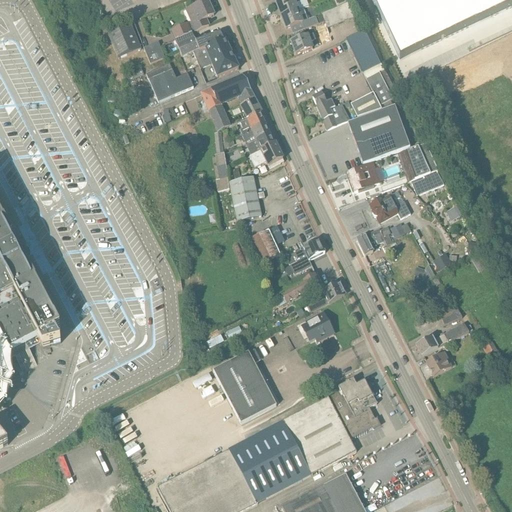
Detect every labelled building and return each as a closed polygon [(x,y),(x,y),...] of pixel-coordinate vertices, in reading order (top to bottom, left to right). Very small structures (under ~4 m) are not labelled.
[(295,5),(301,3),(300,0),(287,0),(288,1),(276,5),(281,18),(298,11),(295,5)] [(511,0),(371,0),(400,61),(511,8),(511,0)] [(192,34),(200,31),(209,27),(206,20),(214,17),(207,2),(198,6),(185,11),(191,24),(189,25),(189,24),(170,32),(174,42),(175,42),(192,34)] [(344,6),(349,21),(357,18),(350,4),(344,6)] [(344,23),(349,21),(344,6),(338,8),(344,23)] [(338,25),(344,23),(338,8),(333,10),(338,25)] [(332,27),(338,25),(333,10),(327,12),(332,27)] [(306,15),(300,18),(298,11),(281,18),(286,30),(302,24),(304,31),(324,23),(322,16),(308,21),(306,15)] [(327,29),(332,27),(327,12),(321,14),(322,16),(324,23),(327,29)] [(118,61),(141,51),(131,25),(108,35),(118,61)] [(177,47),(186,43),(191,55),(193,54),(199,51),(200,53),(225,42),(221,34),(197,45),(192,34),(175,42),(179,53),(180,53),(177,47)] [(296,56),(313,49),(311,42),(316,41),(313,35),(291,43),(296,56)] [(225,42),(200,53),(199,51),(193,54),(198,66),(209,61),(230,52),(225,42)] [(151,65),(165,59),(159,43),(144,50),(151,65)] [(191,55),(186,43),(177,47),(180,53),(179,53),(182,59),(191,55)] [(209,61),(210,65),(217,80),(239,70),(230,52),(209,61)] [(170,66),(146,76),(158,105),(193,90),(187,76),(176,80),(170,66)] [(398,96),(385,72),(384,72),(381,66),(362,74),(373,95),(350,107),(357,120),(382,111),(380,108),(393,101),(392,99),(398,96)] [(196,76),(195,74),(203,71),(201,67),(189,71),(191,77),(196,76)] [(237,100),(241,107),(255,100),(243,79),(202,96),(211,119),(225,114),(222,107),(237,100)] [(336,128),(350,122),(342,106),(335,109),(331,102),(326,104),(322,95),(313,99),(327,132),(336,128)] [(246,121),(260,115),(263,114),(255,100),(241,107),(240,108),(246,121)] [(410,149),(395,108),(348,126),(363,167),(410,149)] [(169,110),(163,112),(166,124),(171,122),(169,114),(169,110)] [(225,114),(211,119),(217,134),(231,128),(225,114)] [(243,130),(240,131),(242,136),(265,125),(260,115),(246,121),(240,124),(243,130)] [(247,143),(248,146),(269,136),(265,125),(242,136),(245,143),(247,143)] [(224,156),(221,134),(215,135),(216,150),(217,157),(224,156)] [(247,146),(249,152),(252,157),(274,146),(269,136),(248,146),(247,146)] [(234,147),(232,140),(224,144),(223,144),(225,151),(229,149),(229,148),(234,147)] [(249,158),(250,159),(255,169),(266,163),(270,171),(281,166),(279,163),(283,161),(275,145),(274,146),(252,157),(249,158)] [(394,158),(405,186),(427,178),(414,151),(394,158)] [(363,192),(381,186),(373,166),(346,176),(353,195),(363,191),(363,192)] [(239,179),(238,170),(229,172),(231,180),(239,179)] [(444,187),(437,175),(412,186),(417,198),(423,195),(444,187)] [(261,218),(253,179),(229,184),(237,223),(261,218)] [(230,192),(228,180),(219,181),(216,182),(217,193),(230,192)] [(376,202),(373,203),(373,206),(370,207),(373,213),(372,216),(374,219),(377,219),(380,225),(398,216),(401,221),(410,216),(404,204),(398,207),(392,196),(379,202),(376,202)] [(461,218),(456,208),(446,214),(451,223),(461,218)] [(0,458),(13,452),(0,436),(0,394),(1,391),(2,389),(2,387),(3,384),(3,382),(1,362),(39,342),(43,350),(61,344),(55,334),(60,331),(59,328),(58,328),(55,324),(56,323),(54,320),(53,321),(45,305),(46,304),(44,301),(43,302),(35,286),(36,285),(34,282),(29,273),(30,272),(28,269),(26,270),(25,267),(26,266),(24,263),(23,263),(15,247),(16,247),(14,244),(13,244),(11,241),(13,240),(11,237),(10,237),(5,228),(6,227),(5,224),(3,225),(0,219),(0,458)] [(411,233),(406,226),(401,228),(400,226),(390,231),(394,240),(405,236),(411,233)] [(385,243),(383,238),(389,235),(386,228),(357,242),(364,258),(374,253),(370,245),(376,243),(378,246),(385,243)] [(262,268),(272,263),(281,259),(269,232),(260,236),(249,241),(262,268)] [(286,258),(294,276),(311,268),(309,262),(325,255),(319,243),(303,250),(286,258)] [(393,243),(382,248),(385,253),(395,248),(393,243)] [(479,245),(475,244),(470,243),(468,251),(477,253),(478,250),(479,245)] [(488,269),(480,255),(471,260),(480,274),(488,269)] [(433,263),(434,264),(439,274),(452,267),(446,256),(433,263)] [(425,272),(423,280),(424,284),(435,279),(434,277),(429,267),(428,266),(425,271),(425,272)] [(414,277),(423,280),(425,272),(425,271),(416,269),(414,277)] [(309,292),(308,289),(319,284),(314,275),(302,282),(303,284),(281,296),(286,306),(309,292)] [(311,314),(336,301),(345,297),(339,285),(322,293),(325,299),(308,308),(311,314)] [(447,297),(443,291),(439,293),(442,299),(447,297)] [(454,310),(452,306),(442,311),(444,315),(454,310)] [(440,317),(444,327),(461,319),(457,309),(440,317)] [(306,325),(302,328),(310,344),(332,332),(323,315),(305,325),(306,325)] [(421,360),(430,355),(469,334),(464,325),(434,341),(433,339),(415,349),(421,360)] [(229,333),(231,339),(244,334),(241,328),(229,333)] [(207,339),(212,349),(224,343),(219,333),(207,339)] [(292,333),(264,347),(268,357),(297,343),(292,333)] [(498,353),(492,343),(482,348),(488,359),(498,353)] [(241,426),(276,408),(248,354),(213,372),(241,426)] [(434,379),(452,369),(445,355),(426,365),(434,379)] [(311,477),(347,458),(356,454),(350,441),(354,439),(355,440),(356,438),(358,439),(358,437),(360,438),(360,436),(362,437),(362,435),(364,435),(365,434),(366,434),(367,433),(372,430),(374,431),(374,429),(378,427),(376,423),(377,422),(375,421),(369,410),(377,406),(365,383),(356,387),(353,382),(338,389),(340,393),(283,423),(157,488),(169,511),(244,511),(257,505),(257,506),(312,477),(311,477)] [(364,511),(346,476),(315,493),(282,510),(283,511),(364,511)]
